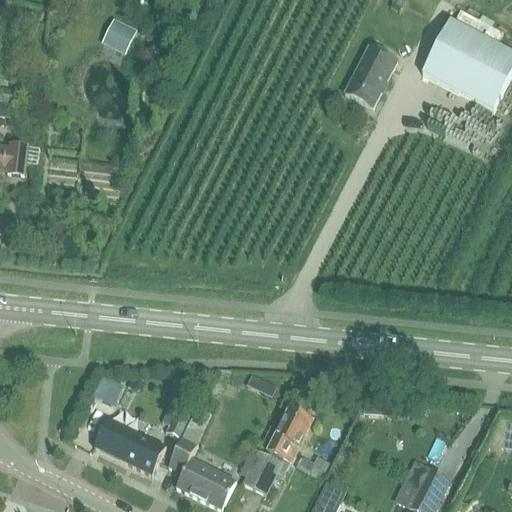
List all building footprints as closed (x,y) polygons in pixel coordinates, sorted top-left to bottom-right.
[(405,0),(392,0),(390,6),(401,11),(406,1),(405,0)] [(469,7),(464,16),(479,25),(484,16),(469,7)] [(115,24),(109,36),(129,47),(136,35),(115,24)] [(511,58),(451,26),(423,79),(494,117),(511,82),(511,58)] [(345,99),(373,114),(398,67),(370,52),(345,99)] [(0,119),(12,122),(17,95),(0,91),(0,119)] [(0,172),(7,173),(7,178),(24,180),(27,151),(10,150),(10,152),(0,151),(0,172)] [(40,226),(23,224),(22,239),(39,241),(40,226)] [(133,380),(128,391),(138,396),(143,393),(146,387),(133,380)] [(123,393),(100,381),(89,403),(112,414),(123,393)] [(365,399),(364,420),(407,422),(408,404),(408,401),(391,400),(365,398),(365,399)] [(172,407),(162,426),(170,430),(167,436),(183,444),(196,418),(180,410),(179,411),(172,407)] [(299,453),(312,425),(303,421),(301,417),(296,414),(291,415),(289,414),(269,456),(285,464),(292,450),(299,453)] [(156,483),(170,455),(138,438),(133,447),(104,433),(94,452),(156,483)] [(169,473),(183,480),(177,494),(213,511),(224,511),(236,487),(192,465),(198,452),(183,445),(169,473)] [(266,500),(283,467),(259,456),(243,488),(266,500)] [(318,458),(309,474),(321,481),(330,465),(318,458)] [(436,511),(450,485),(428,474),(414,467),(394,506),(405,511),(436,511)] [(326,487),(316,507),(325,511),(339,511),(346,497),(326,487)]
